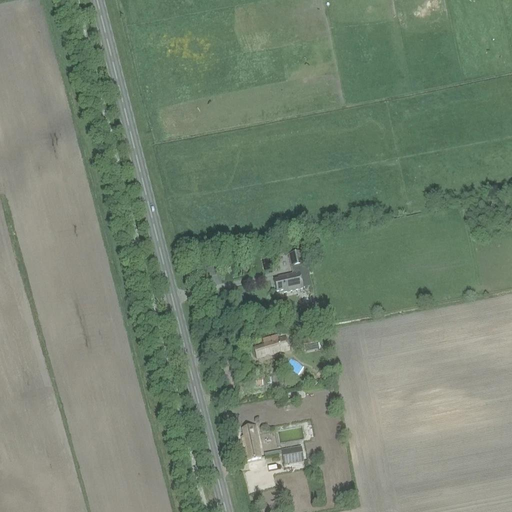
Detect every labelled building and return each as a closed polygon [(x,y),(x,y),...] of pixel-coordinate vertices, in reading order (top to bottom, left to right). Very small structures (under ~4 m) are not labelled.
[(311,287),(308,275),(306,263),(304,263),(301,252),(288,255),(293,276),(279,278),(280,281),(275,282),(277,292),(283,291),(284,293),(303,289),(302,289),(311,287)] [(219,275),(217,263),(202,266),(204,278),(219,275)] [(313,313),(311,304),(299,307),(301,316),(313,313)] [(285,337),(277,340),(276,336),(262,340),(263,344),(264,346),(254,349),(257,360),(289,350),(285,337)] [(322,345),(320,336),(301,340),(303,348),(322,345)] [(261,459),(257,435),(255,427),(241,430),(242,438),(241,438),(243,447),(246,447),(247,449),(244,449),(246,462),(261,459)] [(304,462),(301,448),(293,450),(292,449),(281,451),(284,466),(304,462)]
